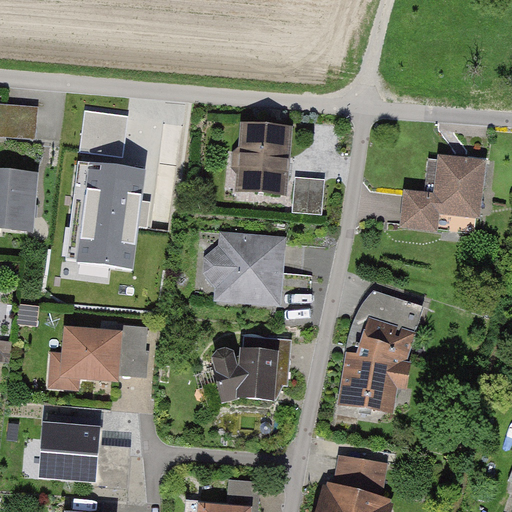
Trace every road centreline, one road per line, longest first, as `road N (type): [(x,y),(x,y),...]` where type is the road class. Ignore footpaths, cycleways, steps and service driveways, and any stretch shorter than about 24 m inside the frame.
road 1 (residential): [(292,511),(365,107)]
road 2 (residential): [(0,77),(365,107)]
road 3 (residential): [(365,107),(511,121)]
